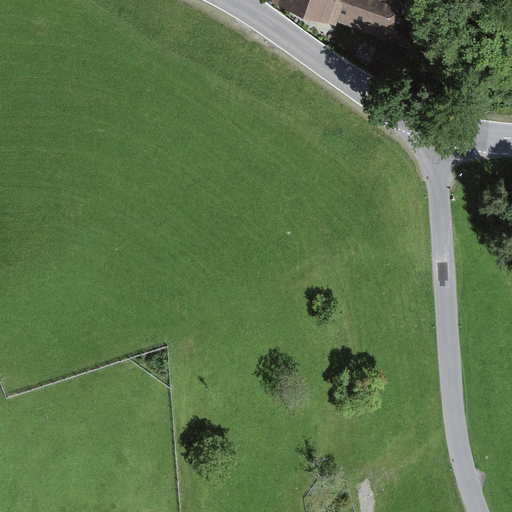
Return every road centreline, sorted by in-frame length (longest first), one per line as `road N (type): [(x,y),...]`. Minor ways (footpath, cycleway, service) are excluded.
road 1 (unclassified): [(479,511),(458,451),(433,127)]
road 2 (tertiary): [(234,0),(400,114),(433,127)]
road 3 (track): [(437,0),(433,127)]
